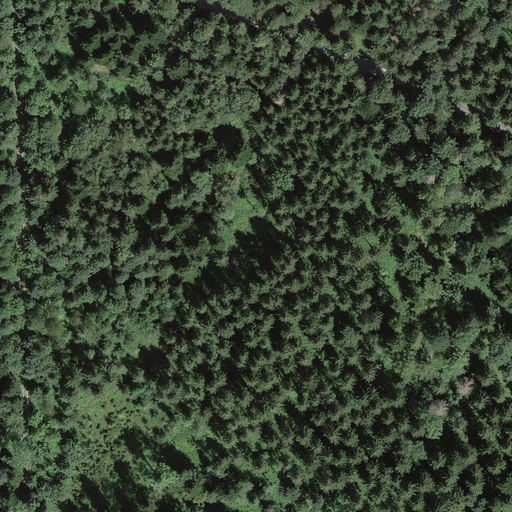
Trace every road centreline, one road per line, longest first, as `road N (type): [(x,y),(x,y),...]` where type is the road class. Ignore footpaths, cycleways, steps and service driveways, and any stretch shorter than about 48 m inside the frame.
road 1 (track): [(13,0),(26,461),(0,491)]
road 2 (unclassified): [(204,0),(325,41),(511,133)]
